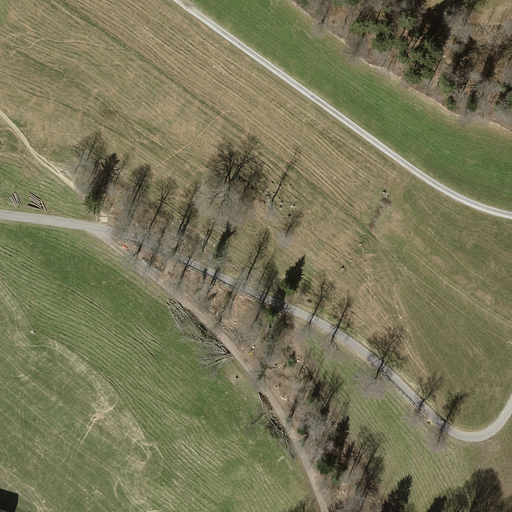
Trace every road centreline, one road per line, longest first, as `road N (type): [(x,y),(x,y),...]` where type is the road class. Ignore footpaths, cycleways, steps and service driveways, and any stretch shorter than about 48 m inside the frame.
road 1 (unclassified): [(0,214),(138,239),(295,310),(363,351),(455,433),(489,432),(511,403)]
road 2 (track): [(511,216),(437,186),(179,0)]
road 3 (track): [(88,226),(232,348),(292,433),(325,511)]
